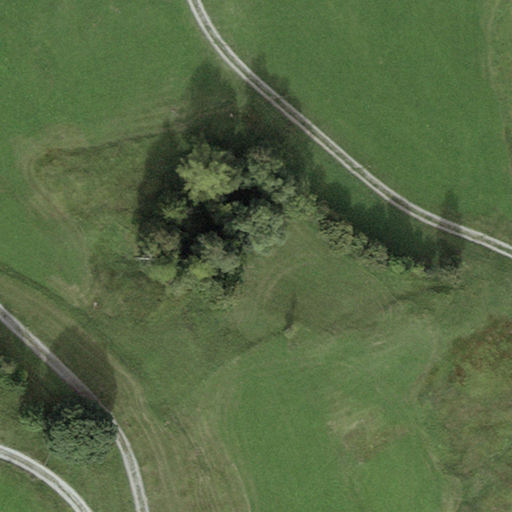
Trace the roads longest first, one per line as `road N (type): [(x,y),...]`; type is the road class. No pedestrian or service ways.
road 1 (track): [(511,256),(399,201),(290,114),(223,50),(193,0)]
road 2 (track): [(0,309),(79,385),(127,449),(142,511)]
